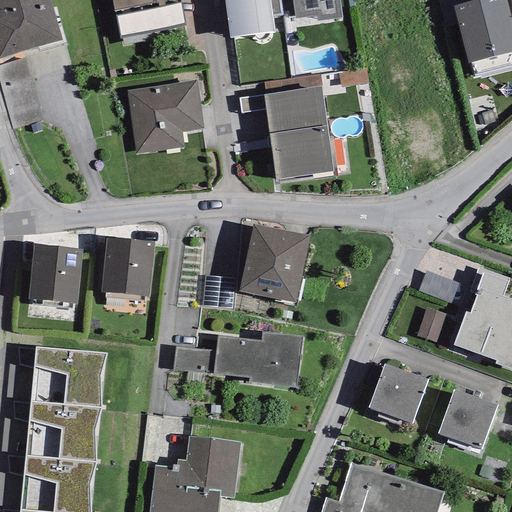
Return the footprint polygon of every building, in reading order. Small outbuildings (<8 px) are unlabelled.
[(49,0),(0,0),(0,61),(62,45),(49,0)] [(112,0),(120,40),(186,27),(180,0),(112,0)] [(223,0),(229,42),(274,36),(271,17),(282,16),(280,0),(223,0)] [(338,0),(291,0),(295,21),(316,19),(317,25),(342,21),(338,0)] [(511,27),(505,0),(494,0),(455,10),(472,76),(511,66),(511,27)] [(24,59),(0,65),(0,86),(12,129),(41,121),(24,59)] [(197,82),(127,92),(135,156),(184,149),(182,134),(204,131),(197,82)] [(322,90),(263,98),(275,183),(334,175),(322,90)] [(310,237),(254,225),(239,290),(295,302),(310,237)] [(153,242),(106,239),(101,294),(148,298),(153,242)] [(82,249),(34,245),(30,300),(77,304),(82,249)] [(511,299),(479,288),(456,356),(511,374),(511,299)] [(422,341),(452,350),(460,324),(429,315),(422,341)] [(261,342),(218,337),(213,377),(298,387),(304,338),(262,332),(261,342)] [(35,347),(30,401),(101,408),(100,376),(106,353),(35,347)] [(425,380),(386,366),(370,410),(410,423),(425,380)] [(496,405),(454,391),(439,433),(481,447),(496,405)] [(30,401),(25,456),(96,463),(93,431),(101,408),(30,401)] [(185,469),(155,466),(150,511),(217,511),(219,498),(234,500),(239,444),(188,439),(185,469)] [(25,456),(20,510),(36,511),(90,511),(89,485),(96,463),(25,456)] [(436,511),(443,492),(352,463),(339,501),(327,497),(321,511),(436,511)]
